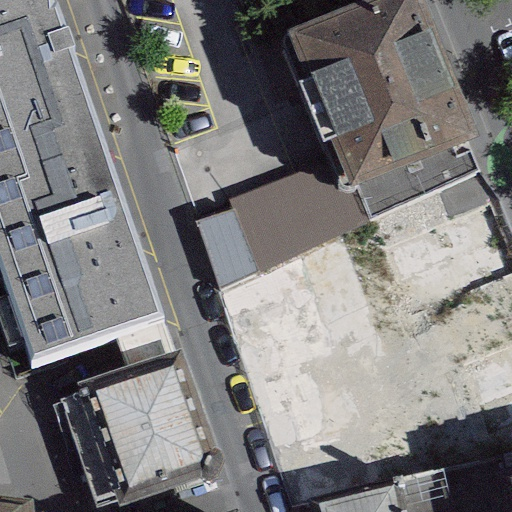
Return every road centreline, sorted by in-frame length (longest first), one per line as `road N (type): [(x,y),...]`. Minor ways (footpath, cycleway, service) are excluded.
road 1 (residential): [(262,511),(92,0)]
road 2 (residential): [(460,0),(511,126)]
